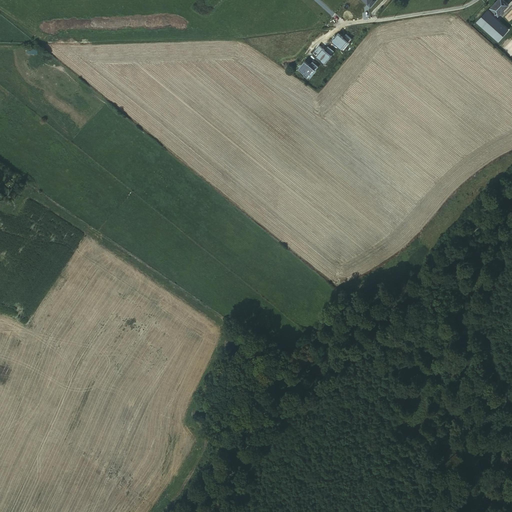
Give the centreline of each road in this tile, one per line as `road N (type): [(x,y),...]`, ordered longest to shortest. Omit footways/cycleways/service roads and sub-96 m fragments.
road 1 (track): [(237,37),(36,43)]
road 2 (residential): [(476,0),(335,24)]
